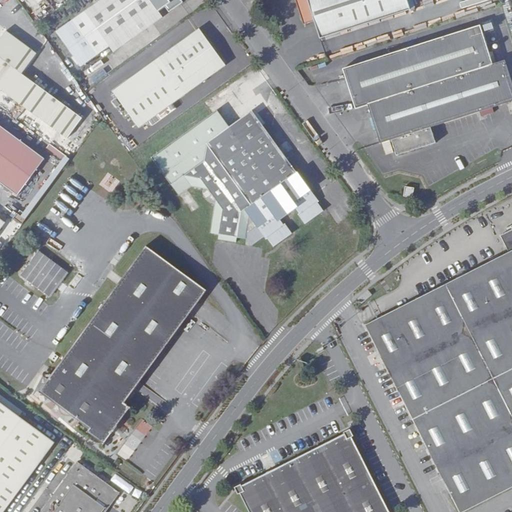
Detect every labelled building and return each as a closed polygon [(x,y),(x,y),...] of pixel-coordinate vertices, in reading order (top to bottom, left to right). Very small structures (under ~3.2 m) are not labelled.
[(102,56),(112,49),(160,14),(165,21),(184,8),(178,0),(106,0),(77,21),(102,56)] [(292,0),(301,25),(313,21),(320,39),(410,9),(406,0),(292,0)] [(160,14),(112,49),(117,56),(165,21),(160,14)] [(511,100),(511,86),(504,61),(491,65),(485,47),(481,35),(479,25),(341,69),(354,109),(366,104),(379,144),(389,141),(395,156),(435,143),(430,127),(511,100)] [(5,29),(0,35),(0,87),(66,136),(82,117),(21,72),(35,51),(5,29)] [(224,67),(198,30),(112,93),(139,130),(224,67)] [(87,44),(63,58),(66,63),(91,49),(87,44)] [(94,80),(107,72),(104,67),(91,75),(94,80)] [(246,235),(258,228),(273,249),(276,243),(289,233),(276,215),(291,205),(304,222),(318,213),(323,212),(251,111),(228,128),(216,111),(151,158),(179,197),(192,187),(208,191),(215,201),(210,234),(218,235),(236,238),(245,239),(246,235)] [(0,126),(0,182),(16,194),(42,158),(0,126)] [(49,144),(46,149),(59,158),(62,153),(49,144)] [(402,196),(410,197),(413,187),(404,185),(402,196)] [(497,245),(353,329),(462,511),(511,481),(511,241),(503,225),(506,223),(501,215),(491,220),(494,225),(487,228),(497,245)] [(236,238),(218,235),(217,240),(235,243),(236,238)] [(146,247),(38,393),(89,430),(86,433),(104,446),(130,411),(124,407),(209,294),(146,247)] [(49,297),(68,271),(38,249),(19,275),(49,297)] [(348,309),(360,298),(356,293),(344,303),(348,309)] [(0,511),(3,511),(53,445),(0,406),(0,511)] [(250,511),(389,511),(351,436),(354,435),(351,428),(343,432),(346,437),(244,488),(242,483),(235,486),(237,493),(240,491),(250,511)] [(105,511),(119,493),(76,461),(39,511),(105,511)] [(123,492),(114,505),(125,511),(130,511),(138,502),(123,492)]
